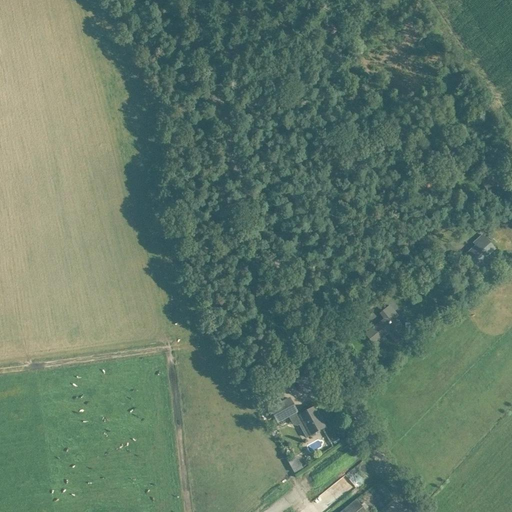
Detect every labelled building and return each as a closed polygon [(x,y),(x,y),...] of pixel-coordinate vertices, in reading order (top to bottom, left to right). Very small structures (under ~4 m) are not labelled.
[(488,194),(492,202),(505,193),(501,186),(505,184),(498,172),(481,183),(486,191),(487,192),(488,192),(489,194),(488,194)] [(496,249),(483,233),(472,242),(475,245),(462,256),(473,269),(496,249)] [(389,306),(379,313),(384,319),(365,334),(373,345),(388,333),(396,344),(408,334),(394,317),(397,315),(389,306)] [(264,383),(245,393),(247,398),(260,391),(259,390),(265,386),(264,383)] [(273,391),(266,394),(269,401),(276,397),(273,391)] [(288,417),(297,412),(289,398),(270,409),(277,423),(288,417)] [(297,412),(288,417),(293,425),(297,426),(299,425),(306,438),(310,435),(314,433),(322,428),(319,422),(321,421),(314,407),(305,412),(299,415),(298,412),(297,412)] [(296,474),(306,471),(302,460),(293,462),(296,474)] [(340,511),(365,511),(356,500),(340,511)]
